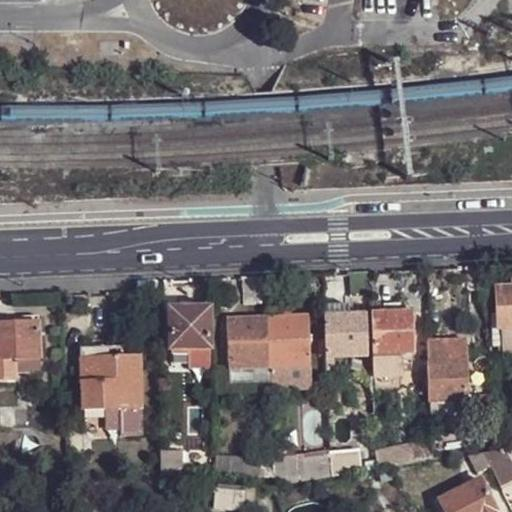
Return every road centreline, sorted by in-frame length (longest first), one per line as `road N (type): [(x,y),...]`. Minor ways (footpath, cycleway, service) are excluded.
road 1 (secondary): [(0,255),(266,239)]
road 2 (secondary): [(266,239),(287,254),(511,241)]
road 3 (secondary): [(511,217),(287,226),(266,239)]
road 4 (residential): [(266,239),(263,10)]
road 5 (residential): [(149,25),(186,49),(219,49),(252,29),(263,10)]
